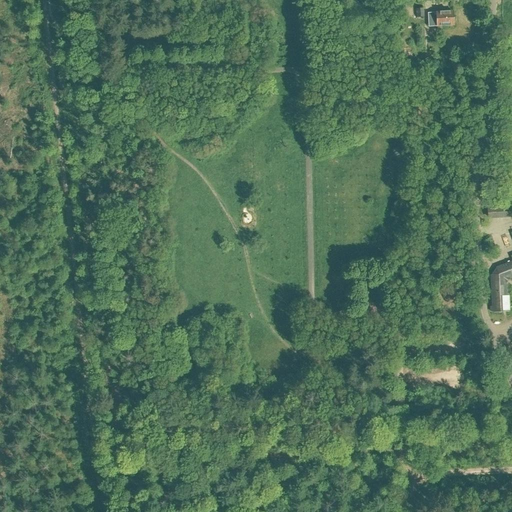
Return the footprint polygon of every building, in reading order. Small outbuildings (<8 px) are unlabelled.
[(424,17),(423,8),(415,9),(416,18),(424,17)] [(453,25),(452,11),(436,12),(436,13),(427,13),(428,26),(436,26),(453,25)] [(258,188),(265,190),(267,181),(260,180),(258,188)] [(486,201),(487,219),(511,218),(510,200),(486,201)] [(231,220),(236,209),(227,205),(222,216),(231,220)] [(511,259),(511,261),(496,267),(497,271),(495,275),(491,275),(492,306),(490,307),(490,311),(494,312),(508,312),(509,311),(509,295),(507,294),(506,284),(510,278),(511,277),(511,255),(511,256),(511,259)]
